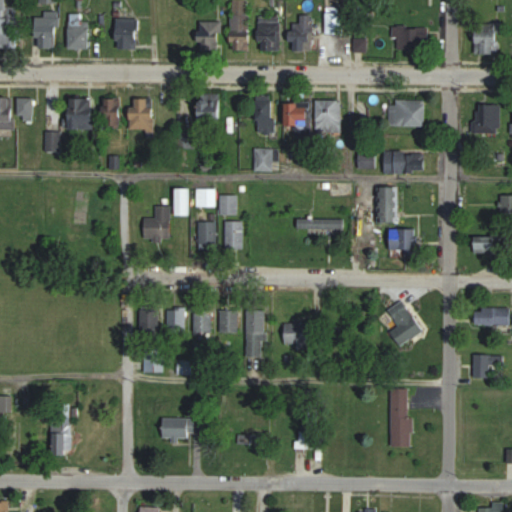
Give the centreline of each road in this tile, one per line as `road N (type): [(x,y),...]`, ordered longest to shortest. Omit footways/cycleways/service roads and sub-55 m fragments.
road 1 (residential): [(511,75),(0,69)]
road 2 (residential): [(511,484),(0,479)]
road 3 (residential): [(449,511),(451,0)]
road 4 (residential): [(123,511),(125,174)]
road 5 (residential): [(127,281),(450,279)]
